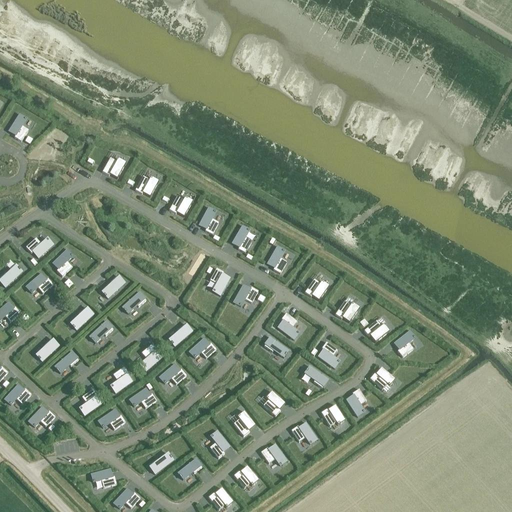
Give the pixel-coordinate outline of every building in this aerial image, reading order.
[(25,106),(28,100),(11,92),(8,98),(25,106)] [(35,104),(30,109),(43,120),(47,115),(35,104)] [(18,116),(7,133),(15,138),(14,139),(21,144),(28,132),(21,128),(26,121),(18,116)] [(59,120),(53,128),(65,137),(71,129),(59,120)] [(49,135),(45,140),(61,153),(65,148),(49,135)] [(27,138),(24,143),(29,146),(32,141),(27,138)] [(70,153),(61,165),(66,169),(76,157),(70,153)] [(110,160),(102,174),(109,178),(109,177),(116,181),(125,165),(118,161),(117,164),(110,160)] [(131,165),(123,170),(127,178),(136,173),(131,165)] [(142,178),(135,192),(142,196),(142,195),(149,199),(158,183),(151,179),(149,182),(142,178)] [(36,190),(31,194),(36,201),(41,197),(36,190)] [(136,205),(140,198),(127,191),(123,198),(136,205)] [(177,198),(169,212),(176,216),(176,215),(183,219),(192,203),(185,199),(184,202),(177,198)] [(84,223),(86,225),(93,218),(87,212),(92,207),(83,199),(70,213),(82,225),(84,223)] [(207,209),(198,227),(206,231),(204,233),(212,237),(218,224),(211,221),(215,213),(207,209)] [(241,228),(231,245),(239,250),(238,251),(244,255),(252,243),(245,239),(249,232),(241,228)] [(35,240),(25,249),(31,255),(37,261),(53,247),(47,240),(41,246),(35,240)] [(276,248),(266,266),(274,270),(273,272),(279,276),(286,264),(280,260),(284,253),(276,248)] [(67,252),(52,266),(57,272),(56,273),(62,279),(72,269),(66,263),(72,258),(67,252)] [(5,276),(0,279),(0,285),(4,290),(22,273),(16,267),(5,276)] [(178,268),(170,283),(176,286),(185,272),(178,268)] [(216,270),(209,283),(216,286),(213,294),(220,297),(229,280),(222,276),(223,274),(216,270)] [(41,276),(25,290),(30,296),(37,290),(42,296),(53,287),(47,281),(46,282),(41,276)] [(110,286),(102,294),(108,300),(124,285),(118,278),(118,279),(116,277),(108,285),(110,286)] [(68,281),(64,285),(68,289),(72,285),(68,281)] [(193,294),(199,284),(194,281),(188,291),(193,294)] [(314,281),(304,295),(310,299),(312,297),(319,302),(329,288),(322,283),(320,286),(314,281)] [(243,287),(233,305),(240,309),(244,302),(251,306),(257,294),(251,290),(250,291),(243,287)] [(139,294),(122,310),(128,316),(137,308),(138,309),(145,302),(145,301),(139,294)] [(259,297),(256,302),(262,305),(265,300),(259,297)] [(92,314),(99,308),(93,301),(86,307),(92,314)] [(344,303),(334,317),(341,322),(342,319),(349,324),(359,310),(352,305),(351,308),(344,303)] [(8,304),(0,311),(0,321),(5,318),(10,324),(20,315),(15,309),(13,310),(8,304)] [(78,318),(70,325),(76,332),(93,316),(87,310),(86,310),(85,309),(77,317),(78,318)] [(282,323),(277,330),(293,342),(298,335),(292,330),(296,324),(285,315),(281,322),(282,323)] [(364,320),(359,324),(363,329),(367,325),(364,320)] [(376,323),(364,333),(369,339),(370,338),(375,345),(389,333),(384,327),(381,329),(376,323)] [(106,324),(89,339),(95,346),(104,338),(105,338),(112,332),(112,331),(112,330),(106,324)] [(178,335),(168,343),(174,349),(192,333),(187,327),(186,328),(185,326),(177,333),(178,335)] [(409,333),(394,345),(398,351),(398,352),(402,358),(414,350),(409,343),(414,339),(409,333)] [(95,361),(101,356),(86,337),(80,341),(95,361)] [(138,339),(139,346),(146,345),(145,338),(138,339)] [(265,348),(263,349),(271,355),(272,353),(282,361),(288,353),(270,339),(264,347),(265,348)] [(44,349),(36,357),(42,363),(59,348),(53,341),(52,342),(51,341),(43,348),(44,349)] [(203,341),(188,355),(193,361),(200,355),(205,361),(216,351),(210,345),(209,347),(203,341)] [(323,352),(317,359),(333,371),(339,364),(332,359),(337,352),(326,344),(321,350),(323,352)] [(146,361),(140,367),(145,373),(160,360),(155,354),(157,352),(151,346),(141,355),(146,361)] [(72,355),(55,370),(61,377),(70,369),(78,363),(77,362),(78,361),(72,355)] [(174,367),(158,381),(164,387),(170,381),(176,387),(186,377),(181,371),(179,373),(174,367)] [(309,368),(303,376),(313,383),(312,385),(320,391),(321,389),(322,390),(328,381),(309,368)] [(374,375),(369,381),(382,391),(387,385),(389,387),(395,380),(381,369),(375,376),(374,375)] [(117,384),(111,389),(115,395),(132,384),(127,377),(129,376),(124,370),(113,378),(117,384)] [(17,386),(4,401),(10,407),(16,401),(22,407),(31,396),(25,391),(24,392),(17,386)] [(146,390),(128,402),(132,409),(140,404),(144,410),(156,403),(152,396),(150,397),(146,390)] [(353,398),(346,403),(357,420),(364,415),(359,407),(366,403),(358,391),(352,396),(353,398)] [(86,406),(80,411),(84,417),(101,406),(96,399),(98,398),(93,392),(82,400),(86,406)] [(268,401),(263,407),(275,418),(280,412),(279,411),(284,405),(271,394),(266,399),(268,401)] [(327,410),(320,415),(329,428),(336,424),(338,427),(345,423),(335,408),(328,412),(327,410)] [(41,409),(27,424),(34,430),(39,424),(45,429),(55,419),(49,413),(47,415),(41,409)] [(114,412),(97,423),(101,430),(109,425),(113,432),(125,424),(121,418),(119,419),(114,412)] [(239,421),(233,426),(243,438),(249,433),(248,433),(255,428),(244,413),(237,418),(239,421)] [(297,428),(291,433),(299,444),(305,440),(310,446),(317,441),(306,425),(298,430),(297,428)] [(216,446),(210,451),(218,461),(224,456),(223,454),(230,448),(217,433),(210,439),(216,446)] [(268,466),(275,461),(279,467),(287,462),(275,446),(268,451),(267,450),(260,454),(268,466)] [(156,462),(148,468),(155,476),(173,462),(168,455),(157,463),(156,462)] [(196,461),(178,475),(183,483),(193,475),(193,476),(201,470),(201,469),(201,468),(196,461)] [(114,478),(112,479),(110,470),(91,475),(93,484),(101,482),(103,490),(116,486),(114,478)] [(239,474),(233,479),(243,491),(249,486),(252,488),(258,483),(246,470),(240,475),(239,474)] [(131,510),(140,500),(134,495),(133,496),(126,490),(112,504),(119,511),(125,505),(131,510)] [(226,510),(233,504),(221,490),(215,495),(214,494),(208,499),(218,511),(224,507),(226,510)]
